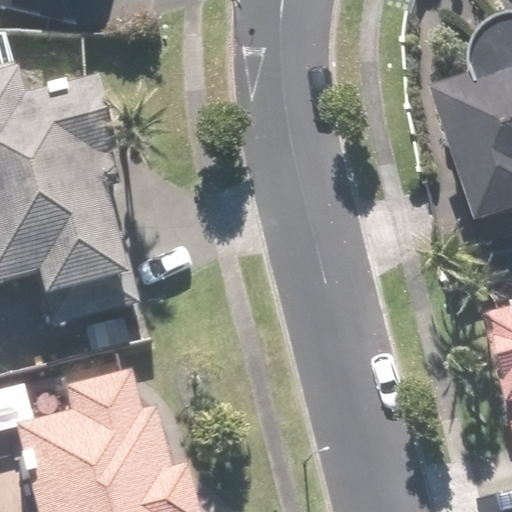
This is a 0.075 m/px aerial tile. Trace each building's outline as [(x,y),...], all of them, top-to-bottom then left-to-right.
[(0,0),(0,14),(67,28),(72,0),(0,0)] [(466,92),(467,95),(427,107),(465,240),(511,226),(511,37),(511,38),(508,37),(505,38),(502,38),(499,39),(496,40),(493,41),(490,42),(488,44),(485,45),(482,47),(480,49),(478,52),(476,54),(474,56),(472,59),(470,62),(469,65),(468,67),(467,70),(466,73),(465,76),(465,80),(465,83),(465,86),(465,89),(466,92)] [(2,75),(0,75),(0,287),(15,284),(25,321),(114,297),(90,207),(108,203),(80,99),(13,116),(2,75)] [(511,327),(480,336),(503,425),(511,422),(511,444),(506,446),(511,469),(511,327)] [(168,511),(162,490),(152,493),(135,429),(120,433),(109,393),(42,411),(48,433),(0,445),(0,450),(16,511),(168,511)]
